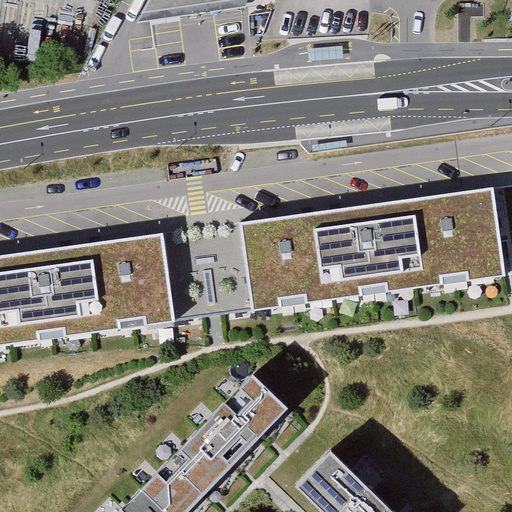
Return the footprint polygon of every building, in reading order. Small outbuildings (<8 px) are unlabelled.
[(249,0),(151,0),(143,17),(249,1),(249,0)] [(273,219),(239,224),(252,312),(504,278),(492,189),(421,199),(330,212),(273,219)] [(0,256),(0,346),(175,323),(162,235),(103,243),(0,256)] [(188,511),(296,405),(258,367),(112,511),(188,511)] [(421,511),(344,441),(308,479),(344,511),(421,511)]
